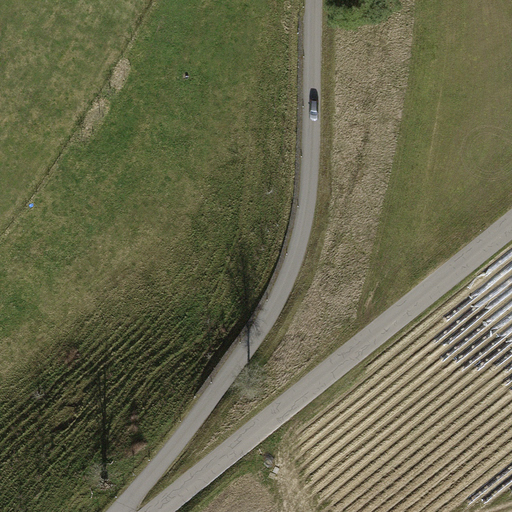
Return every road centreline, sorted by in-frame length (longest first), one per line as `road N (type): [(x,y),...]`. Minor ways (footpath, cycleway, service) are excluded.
road 1 (unclassified): [(122,511),(275,300),(307,212),(314,0)]
road 2 (tertiary): [(158,511),(511,225)]
